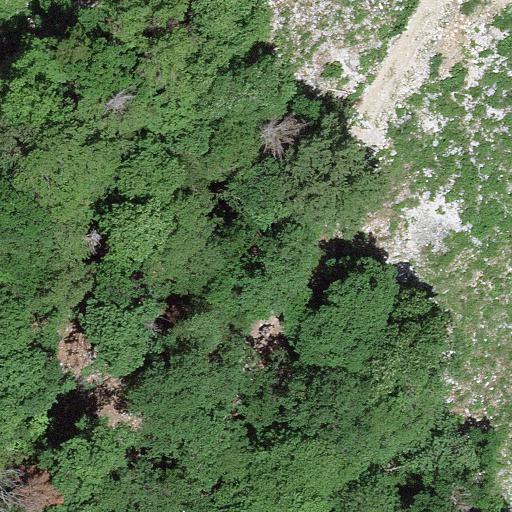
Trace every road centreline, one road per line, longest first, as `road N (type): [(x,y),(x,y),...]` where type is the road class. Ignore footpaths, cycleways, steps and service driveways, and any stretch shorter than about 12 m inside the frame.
road 1 (track): [(438,0),(378,99),(244,417),(185,511)]
road 2 (track): [(0,85),(107,0)]
